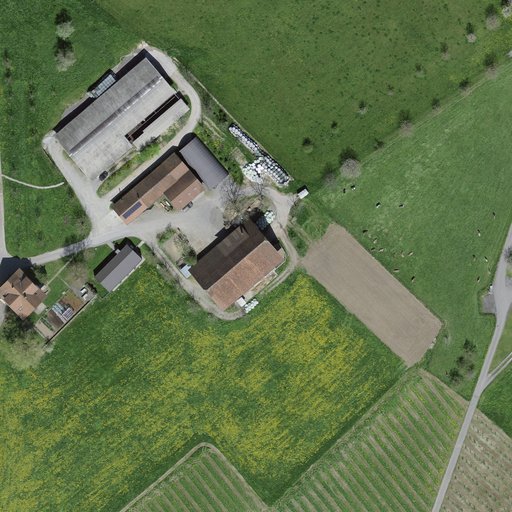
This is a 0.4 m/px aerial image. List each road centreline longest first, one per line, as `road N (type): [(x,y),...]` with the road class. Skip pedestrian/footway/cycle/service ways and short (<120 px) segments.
road 1 (unclassified): [(0,274),(119,233),(213,213),(263,190),(282,204)]
road 2 (unclassified): [(435,511),(502,313)]
